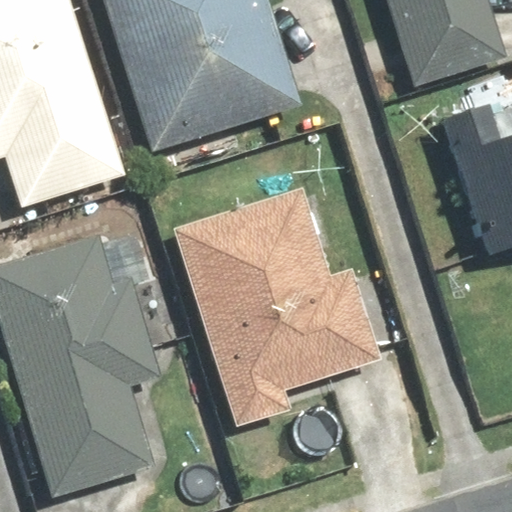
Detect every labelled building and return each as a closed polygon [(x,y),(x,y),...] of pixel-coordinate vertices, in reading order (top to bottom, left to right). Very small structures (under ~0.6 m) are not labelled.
[(0,0),(0,207),(3,217),(112,184),(56,0),(0,0)] [(79,0),(129,164),(284,117),(249,0),(79,0)] [(363,0),(391,91),(505,57),(487,0),(363,0)] [(511,96),(427,122),(474,279),(511,267),(511,96)] [(293,179),(153,221),(215,426),(355,384),(293,179)] [(121,226),(0,262),(0,391),(33,502),(155,465),(130,382),(165,372),(121,226)]
